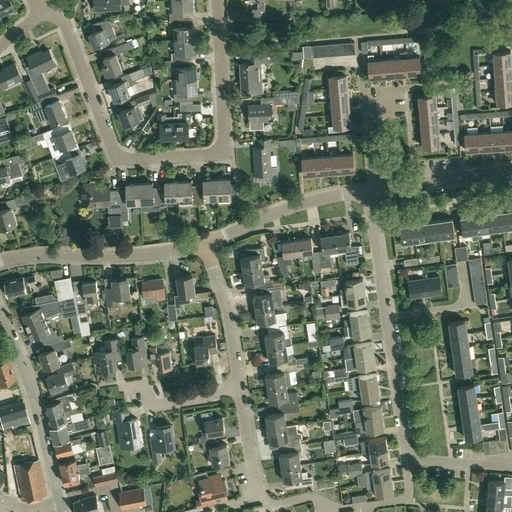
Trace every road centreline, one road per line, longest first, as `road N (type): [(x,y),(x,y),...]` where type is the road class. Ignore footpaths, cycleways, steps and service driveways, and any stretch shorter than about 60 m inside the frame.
road 1 (residential): [(50,2),(113,154),(124,160),(223,154),(217,0)]
road 2 (residential): [(0,264),(203,245)]
road 3 (tertiary): [(60,503),(34,400),(0,312)]
road 4 (residential): [(262,497),(276,506),(312,498),(393,501),(407,495),(406,460)]
road 5 (residential): [(203,245),(295,206),(371,193)]
road 6 (residential): [(99,382),(143,380),(150,406),(240,389)]
road 7 (residential): [(240,389),(227,311),(203,245)]
road 8 (residential): [(406,460),(387,318)]
road 9 (residential): [(371,193),(511,171)]
road 10 (residential): [(371,193),(362,105),(400,102)]
road 11 (residential): [(387,318),(371,193)]
road 12 (residential): [(387,318),(467,306),(462,264)]
